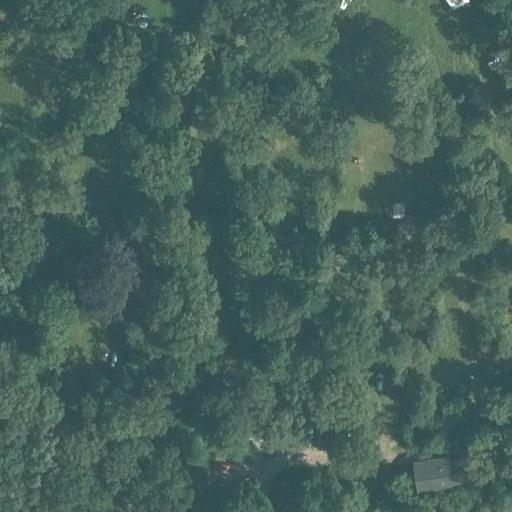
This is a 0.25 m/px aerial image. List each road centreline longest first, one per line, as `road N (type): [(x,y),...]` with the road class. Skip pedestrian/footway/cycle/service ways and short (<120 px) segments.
road 1 (track): [(264,476),(248,415),(349,216)]
road 2 (track): [(268,511),(264,476),(285,460),(334,453),(408,460)]
road 3 (unknown): [(146,509),(67,511),(0,477)]
